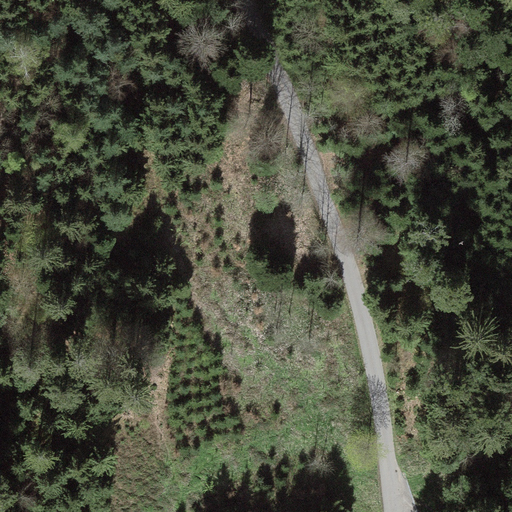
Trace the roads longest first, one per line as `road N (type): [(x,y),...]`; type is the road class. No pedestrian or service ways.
road 1 (unclassified): [(383,511),(320,199),(251,0)]
road 2 (track): [(378,487),(511,449)]
